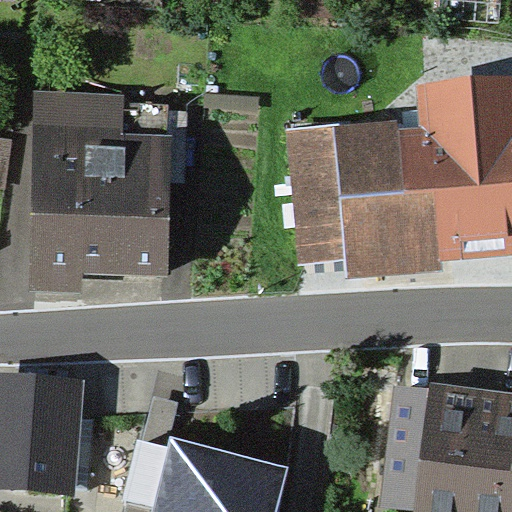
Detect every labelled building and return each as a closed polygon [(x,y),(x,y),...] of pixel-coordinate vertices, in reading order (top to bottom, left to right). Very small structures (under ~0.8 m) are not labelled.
[(511,256),(511,92),(409,97),(410,133),(290,138),(301,266),(511,256)] [(166,288),(174,115),(35,108),(27,281),(166,288)] [(11,141),(0,139),(0,189),(5,190),(11,141)] [(81,388),(0,384),(0,494),(76,498),(81,388)] [(511,511),(511,400),(424,390),(410,511),(511,511)] [(267,511),(277,473),(171,448),(155,511),(267,511)]
